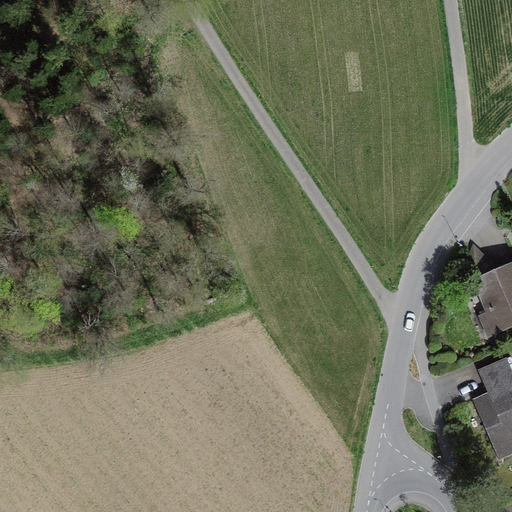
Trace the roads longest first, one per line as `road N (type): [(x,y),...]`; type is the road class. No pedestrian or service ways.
road 1 (unclassified): [(403,320),(190,0)]
road 2 (unclassified): [(511,156),(472,189),(403,320)]
road 3 (track): [(472,189),(450,0)]
road 4 (unclassified): [(403,320),(377,453)]
